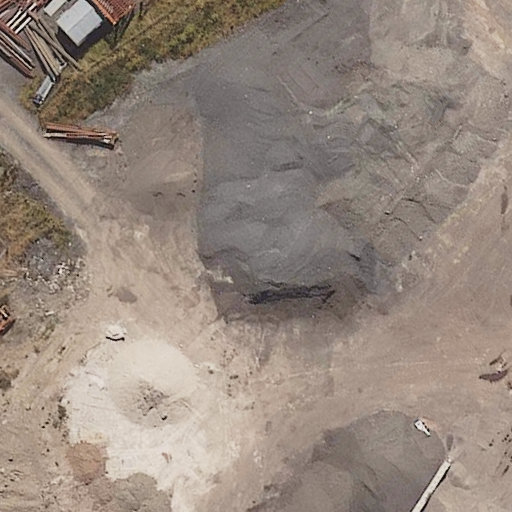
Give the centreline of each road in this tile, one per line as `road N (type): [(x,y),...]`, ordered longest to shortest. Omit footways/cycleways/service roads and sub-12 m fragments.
road 1 (track): [(0,411),(144,239),(299,392),(511,191)]
road 2 (track): [(275,511),(299,392),(511,194)]
road 3 (track): [(0,131),(144,239)]
